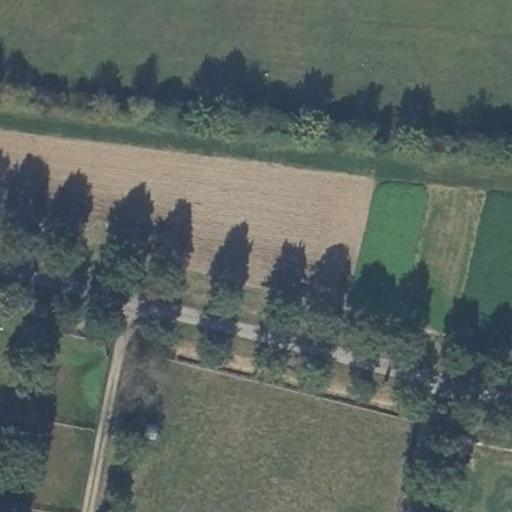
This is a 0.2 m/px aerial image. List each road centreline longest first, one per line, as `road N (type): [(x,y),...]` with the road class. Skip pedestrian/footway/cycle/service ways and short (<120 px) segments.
road 1 (track): [(511,403),(0,267)]
road 2 (track): [(88,511),(130,306)]
road 3 (track): [(409,511),(429,412),(457,389)]
